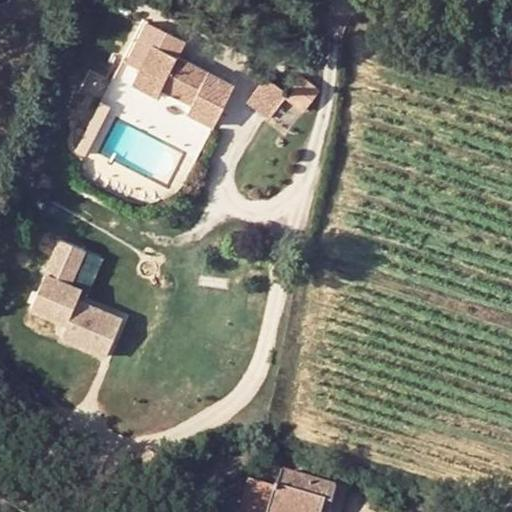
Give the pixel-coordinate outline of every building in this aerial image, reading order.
[(160,29),(158,33),(181,49),(185,40),(160,29)] [(177,58),(181,49),(158,33),(152,46),(177,58)] [(114,77),(159,99),(163,91),(192,105),(188,114),(212,125),(232,85),(152,46),(142,67),(124,59),(114,77)] [(317,94),(300,80),(286,101),(303,113),(317,94)] [(264,85),(254,100),(276,115),(286,101),(264,85)] [(269,123),(276,115),(254,100),(248,108),(269,123)] [(85,250),(60,240),(31,311),(67,325),(61,340),(106,359),(122,322),(77,304),(65,299),(70,287),(85,250)] [(86,248),(77,278),(94,283),(103,253),(86,248)] [(82,292),(70,287),(65,299),(77,304),(82,292)] [(287,511),(320,511),(322,505),(328,506),(332,487),(279,475),(277,487),(247,481),(240,511),(271,511),(272,509),(287,511)]
